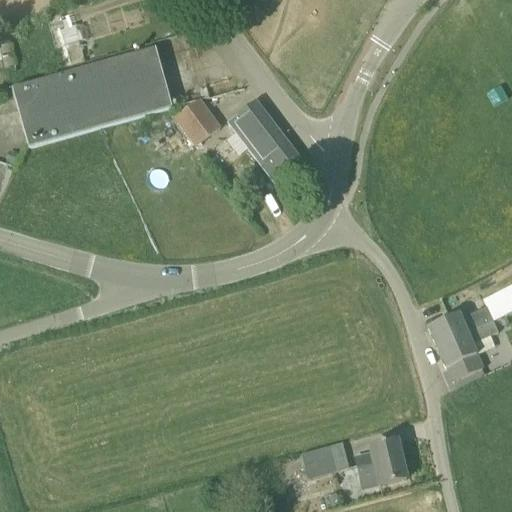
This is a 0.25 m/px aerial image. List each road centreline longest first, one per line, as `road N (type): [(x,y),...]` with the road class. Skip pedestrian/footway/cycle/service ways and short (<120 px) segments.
road 1 (unclassified): [(318,222),(377,258),(410,318),(453,511)]
road 2 (unclassified): [(333,169),(199,0)]
road 3 (tertiary): [(144,278),(196,280),(249,265),(294,246),(318,222)]
road 4 (tertiary): [(333,169),(361,82),(413,0)]
road 5 (unclassified): [(0,338),(134,293),(144,278)]
road 6 (tertiary): [(0,240),(144,278)]
